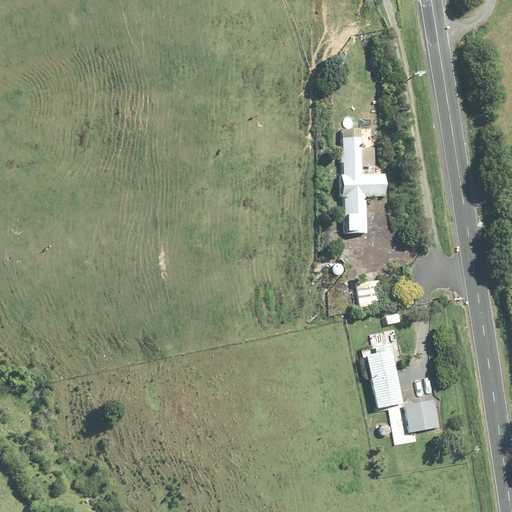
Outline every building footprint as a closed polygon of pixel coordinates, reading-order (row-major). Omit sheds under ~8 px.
[(373,165),(372,129),(339,130),(341,176),(338,176),(339,198),(343,198),(345,234),(365,233),(364,198),(385,197),(384,175),(374,176),(373,165)] [(379,304),(375,281),(354,285),(358,308),(379,304)] [(350,313),(348,295),(325,298),(328,316),(350,313)] [(400,404),(392,365),(402,362),(395,330),(385,333),(369,336),(373,354),(363,356),(375,409),(400,404)] [(439,427),(434,400),(401,407),(406,433),(439,427)] [(391,431),(386,423),(376,430),(380,438),(391,431)]
